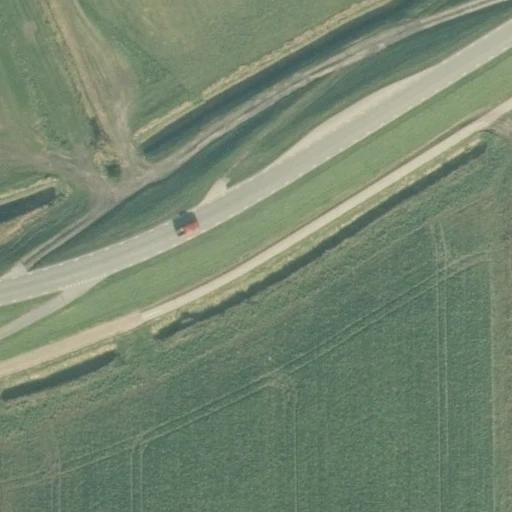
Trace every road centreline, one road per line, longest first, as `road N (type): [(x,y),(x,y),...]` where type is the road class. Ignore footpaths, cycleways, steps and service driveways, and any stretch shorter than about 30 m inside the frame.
road 1 (primary): [(100,263),(237,198),(511,30)]
road 2 (unknown): [(139,173),(307,74),(480,0)]
road 3 (unclassified): [(0,371),(142,318)]
road 4 (unclassified): [(0,334),(69,296),(100,263)]
